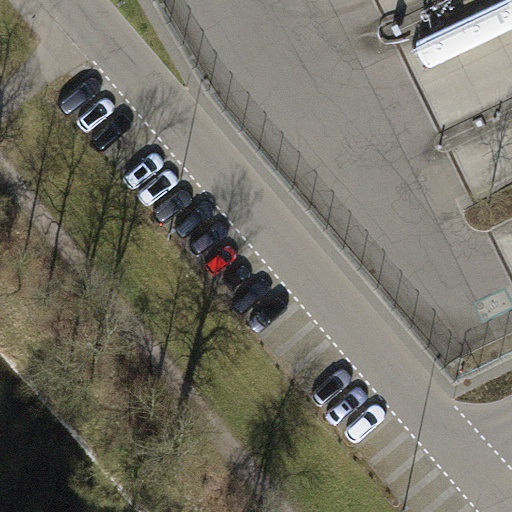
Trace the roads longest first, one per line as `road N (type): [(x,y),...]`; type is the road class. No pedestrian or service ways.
road 1 (unclassified): [(77,0),(511,510)]
road 2 (track): [(0,170),(284,511)]
